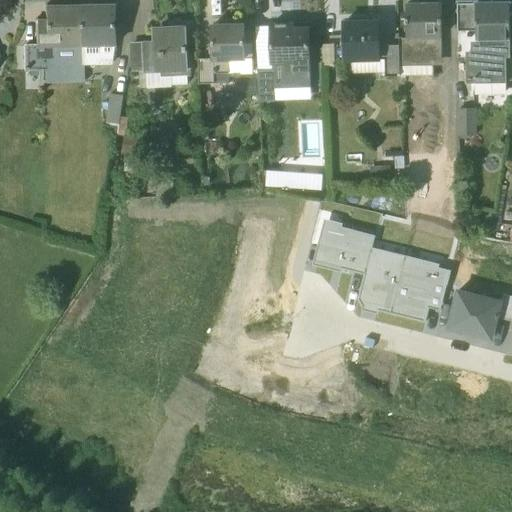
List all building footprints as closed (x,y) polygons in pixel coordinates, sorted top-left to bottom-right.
[(510,3),(458,3),(458,57),(471,57),(472,83),(507,82),(507,77),(511,76),(511,57),(510,42),(510,3)] [(442,4),(406,4),(407,16),(403,16),(403,27),(407,27),(407,37),(435,37),(442,37),(442,4)] [(83,5),(44,6),(44,20),(33,20),(35,45),(35,46),(44,46),(84,45),(83,5)] [(115,5),(83,5),(84,45),(116,45),(115,5)] [(379,21),(344,22),(345,60),(385,59),(385,45),(379,45),(379,21)] [(241,23),(230,23),(231,26),(212,26),(213,58),(215,58),(215,74),(230,74),(230,60),(246,59),(245,42),(253,42),(253,25),(241,25),(241,23)] [(309,24),(272,24),(272,62),(292,62),(292,71),(310,71),(309,24)] [(168,32),(155,33),(156,43),(146,43),(148,69),(162,68),(164,68),(163,64),(187,63),(185,27),(167,28),(168,32)] [(435,37),(407,37),(400,37),(400,44),(401,61),(435,60),(435,37)] [(146,43),(133,44),(134,70),(148,69),(146,43)] [(400,44),(385,45),(385,59),(386,76),(401,76),(401,61),(400,44)] [(35,45),(23,45),(24,69),(45,69),(44,46),(35,46),(35,45)] [(84,45),(44,46),(45,69),(45,81),(85,80),(84,61),(84,45)] [(116,45),(84,45),(84,61),(114,59),(116,45)] [(213,58),(199,59),(199,84),(215,83),(215,74),(215,58),(213,58)] [(187,63),(163,64),(164,68),(162,68),(163,75),(188,74),(187,63)] [(273,69),(258,70),(259,100),(276,100),(273,69)] [(257,83),(241,83),(241,103),(257,103),(257,83)] [(124,96),(112,95),(108,120),(121,122),(124,96)] [(475,135),(475,109),(459,109),(460,135),(475,135)] [(268,167),(268,182),(308,183),(308,168),(268,167)] [(342,267),(367,273),(373,248),(377,234),(343,225),(344,222),(325,217),(314,261),(342,268),(342,267)] [(381,309),(391,311),(406,256),(373,248),(367,273),(360,297),(364,304),(363,309),(379,313),(381,309)] [(452,268),(406,256),(391,311),(425,320),(429,306),(442,309),(452,268)] [(450,328),(492,339),(497,318),(501,302),(459,291),(450,328)] [(501,302),(497,318),(511,321),(511,296),(503,294),(501,302)]
